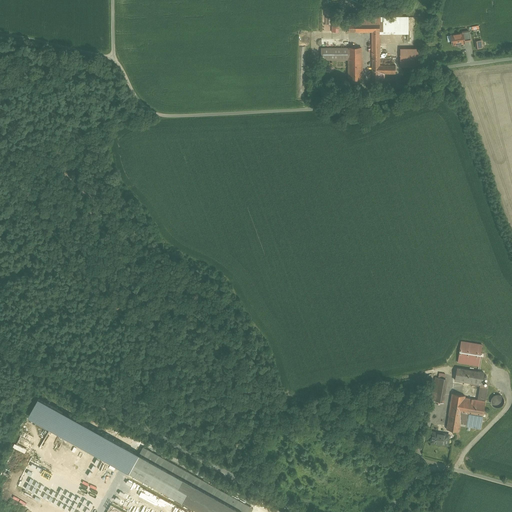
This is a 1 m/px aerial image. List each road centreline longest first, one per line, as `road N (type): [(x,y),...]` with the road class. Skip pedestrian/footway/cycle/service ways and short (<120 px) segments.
road 1 (residential): [(112,57),(147,108),(171,116),(342,109),(412,90),(456,57),(511,52)]
road 2 (residential): [(0,352),(290,511)]
road 3 (residential): [(387,511),(410,482),(439,466),(511,483)]
